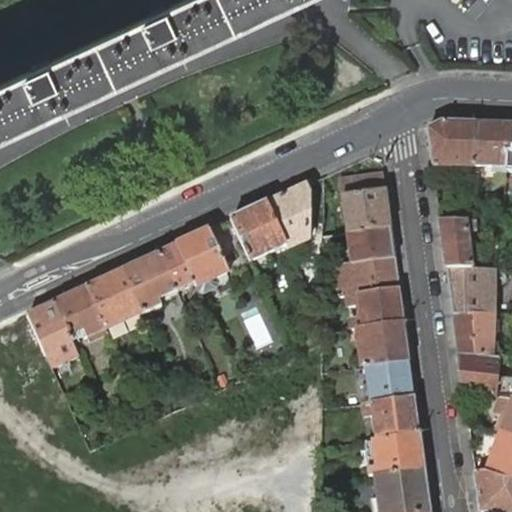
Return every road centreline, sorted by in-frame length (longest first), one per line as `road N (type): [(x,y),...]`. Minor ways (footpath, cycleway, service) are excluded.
road 1 (tertiary): [(392,117),(0,301)]
road 2 (residential): [(455,511),(404,143),(392,117)]
road 3 (tertiary): [(511,98),(443,97),(392,117)]
